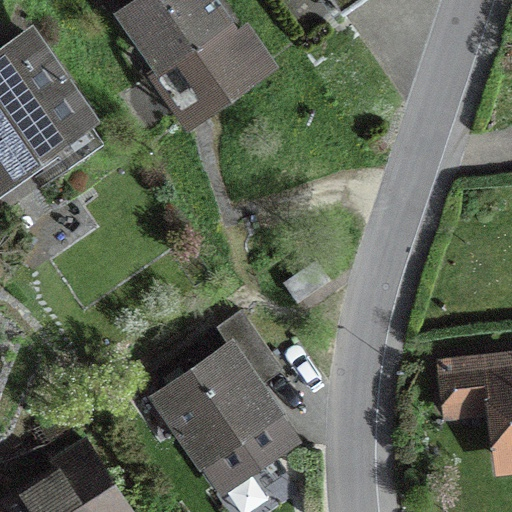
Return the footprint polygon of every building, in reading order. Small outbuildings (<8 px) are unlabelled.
[(244,37),(228,34),(204,0),(129,0),(131,2),(116,13),(156,70),(179,56),(206,96),(257,60),(264,71),(267,70),(244,37)] [(325,0),(337,16),(359,0),(325,0)] [(0,179),(82,122),(24,40),(0,56),(0,179)] [(311,265),(281,286),(294,305),(324,283),(311,265)] [(281,449),(261,420),(270,414),(225,349),(155,398),(220,491),(281,449)] [(511,380),(490,383),(501,466),(511,464),(511,380)] [(0,511),(127,511),(83,444),(49,466),(53,471),(0,505),(0,511)]
